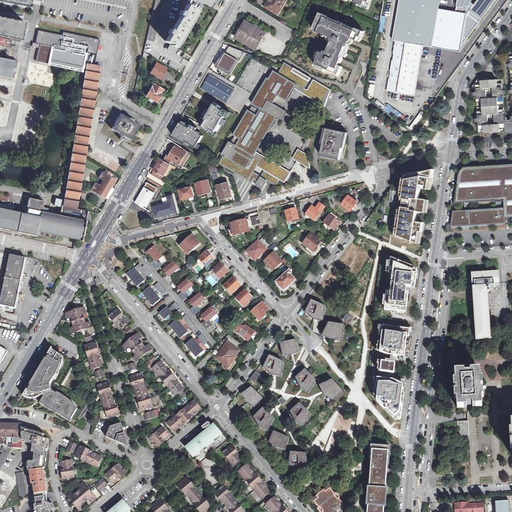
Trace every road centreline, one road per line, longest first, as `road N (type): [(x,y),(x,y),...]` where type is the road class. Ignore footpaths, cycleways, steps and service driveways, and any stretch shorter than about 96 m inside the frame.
road 1 (tertiary): [(235,0),(99,237)]
road 2 (unclassified): [(405,511),(435,255)]
road 3 (residential): [(79,270),(144,457)]
road 4 (residential): [(286,314),(375,196),(377,171)]
road 5 (unclassified): [(450,154),(461,82),(511,11)]
road 6 (tertiary): [(79,270),(0,403)]
road 7 (residential): [(216,406),(304,511)]
road 8 (residential): [(202,219),(286,314)]
